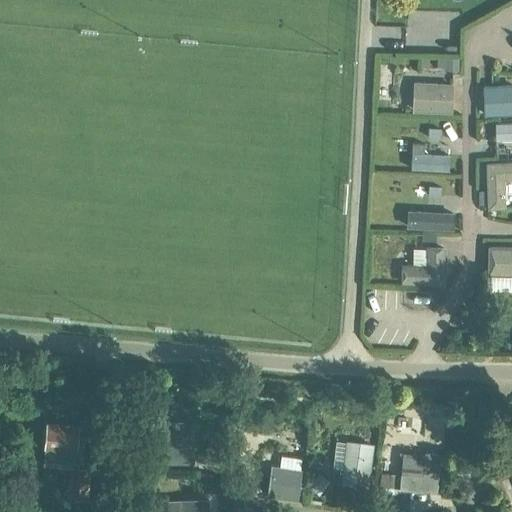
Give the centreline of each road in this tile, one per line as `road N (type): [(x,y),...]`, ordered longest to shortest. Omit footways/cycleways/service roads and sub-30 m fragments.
road 1 (unclassified): [(349,370),(367,0)]
road 2 (unclassified): [(349,370),(0,339)]
road 3 (unclassified): [(507,374),(349,370)]
